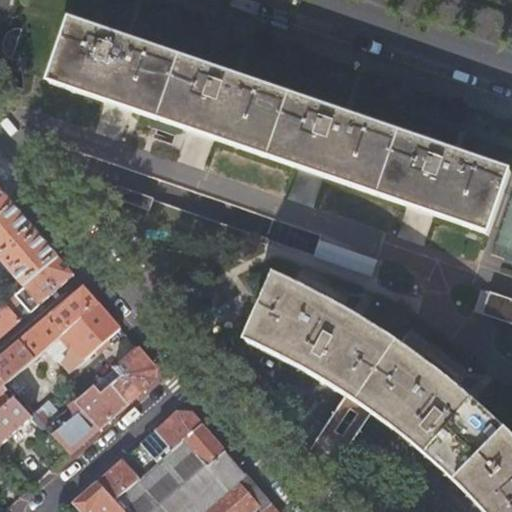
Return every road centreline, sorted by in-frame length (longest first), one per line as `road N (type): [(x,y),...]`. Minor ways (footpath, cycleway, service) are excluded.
road 1 (residential): [(511,290),(0,111)]
road 2 (residential): [(192,376),(0,152)]
road 3 (tertiary): [(300,0),(511,70)]
road 4 (residential): [(192,376),(39,511)]
road 5 (residential): [(310,511),(192,376)]
